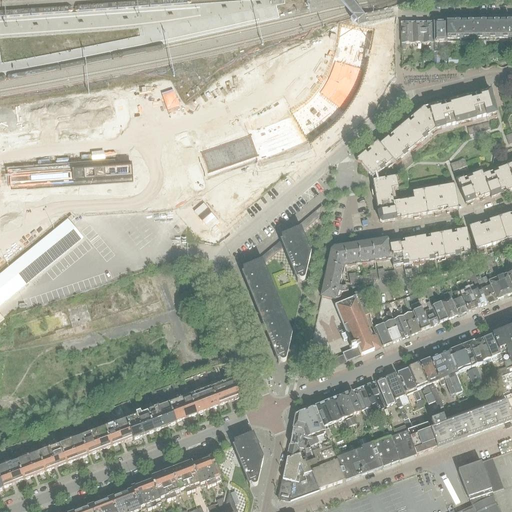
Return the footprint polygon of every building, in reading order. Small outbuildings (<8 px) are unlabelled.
[(352,23),(373,41),(379,35),(358,17),(352,23)] [(511,22),(499,23),(499,44),(501,44),(501,42),(511,42),(511,22)] [(444,23),(434,24),(434,53),(434,57),(439,57),(439,44),(444,44),(444,23)] [(460,23),(459,23),(446,23),(446,44),(449,44),(449,42),(459,42),(459,44),(460,44),(460,23)] [(473,23),(460,23),(460,44),(462,44),(462,42),(473,42),(473,44),(473,23)] [(486,23),(473,23),(473,44),(475,44),(475,42),(485,42),(485,44),(486,44),(486,23)] [(499,23),(486,23),(486,44),(488,44),(488,42),(499,42),(499,44),(499,23)] [(412,44),(412,24),(401,24),(401,44),(402,44),(402,51),(405,51),(405,44),(412,44)] [(423,24),(412,24),(412,44),(423,44),(423,24)] [(434,24),(423,24),(423,44),(431,44),(431,51),(432,51),(432,53),(434,53),(434,24)] [(496,115),(490,92),(424,110),(380,146),(394,165),(435,132),(496,115)] [(488,123),(467,129),(469,136),(490,131),(488,123)] [(377,143),(377,144),(357,161),(372,179),(386,167),(388,170),(394,164),(380,147),(380,146),(377,143)] [(464,160),(450,165),(453,172),(467,167),(464,160)] [(132,163),(9,172),(11,194),(133,185),(132,163)] [(511,165),(490,174),(489,172),(489,171),(482,173),(472,177),(473,179),(467,181),(468,183),(465,184),(464,180),(457,182),(465,205),(490,196),(491,199),(506,194),(507,196),(510,195),(509,192),(511,191),(511,165)] [(396,178),(373,182),(374,189),(371,190),(372,197),(375,196),(380,222),(382,223),(396,221),(393,204),(391,190),(398,189),(396,178)] [(414,201),(410,201),(393,204),(396,221),(413,218),(414,220),(421,219),(420,217),(434,214),(435,217),(438,217),(438,213),(458,210),(454,186),(413,194),(414,201)] [(322,207),(290,233),(301,229),(302,233),(319,219),(322,207)] [(511,214),(492,221),(491,218),(488,219),(489,222),(469,229),(476,251),(511,239),(511,214)] [(0,306),(83,239),(68,220),(0,275),(0,306)] [(167,240),(167,228),(142,229),(143,241),(167,240)] [(311,254),(302,233),(301,229),(290,233),(281,237),(283,240),(280,242),(283,250),(297,284),(298,284),(297,281),(299,280),(300,281),(301,282),(303,282),(303,281),(304,280),(305,279),(311,254)] [(404,242),(398,243),(393,244),(397,267),(471,254),(466,231),(451,233),(450,230),(447,231),(447,234),(425,238),(425,235),(421,235),(422,238),(408,241),(407,238),(403,239),(404,242)] [(332,252),(326,279),(339,282),(342,266),(374,262),(391,259),(393,268),(397,267),(393,244),(389,244),(389,241),(334,250),(332,252)] [(263,266),(283,250),(280,242),(252,265),(261,262),(263,266)] [(486,277),(497,302),(511,295),(511,288),(507,277),(501,280),(499,275),(500,274),(494,260),(492,261),(492,259),(482,263),(486,275),(486,277)] [(286,361),(292,335),(263,266),(261,262),(252,265),(243,269),(244,272),(241,274),(274,356),(274,357),(275,359),(276,361),(277,362),(278,365),(279,365),(277,362),(280,361),(280,362),(282,363),(283,363),(285,362),(286,361)] [(413,277),(411,269),(404,271),(406,278),(413,277)] [(377,271),(379,281),(396,278),(395,271),(384,273),(384,270),(377,271)] [(377,281),(375,271),(369,272),(370,275),(356,278),(355,274),(348,275),(350,285),(377,281)] [(474,276),(473,272),(472,271),(463,275),(465,280),(474,276)] [(468,286),(478,309),(487,306),(475,278),(474,276),(465,280),(468,286)] [(475,278),(487,306),(497,302),(486,277),(480,279),(479,276),(475,278)] [(326,279),(324,285),(321,298),(337,302),(339,294),(346,292),(345,288),(340,289),(337,288),(337,287),(339,282),(326,279)] [(458,289),(461,296),(468,313),(478,309),(468,286),(458,289)] [(364,289),(356,292),(354,294),(355,300),(334,309),(352,351),(353,351),(357,349),(361,357),(380,349),(375,338),(373,339),(363,317),(369,314),(364,289)] [(449,321),(442,304),(437,307),(430,290),(429,290),(429,289),(425,291),(433,309),(439,324),(449,321)] [(446,303),(442,304),(449,321),(457,317),(451,301),(447,292),(443,294),(446,303)] [(451,299),(458,318),(468,313),(461,296),(453,300),(452,298),(453,298),(451,292),(448,293),(450,299),(451,299)] [(404,300),(408,310),(408,311),(411,310),(413,309),(410,303),(418,300),(416,295),(408,298),(404,299),(404,300)] [(433,309),(423,313),(430,328),(439,324),(433,309)] [(412,314),(411,310),(408,311),(409,315),(403,318),(411,336),(420,333),(412,314)] [(430,328),(423,313),(422,310),(412,314),(420,333),(430,328)] [(390,323),(385,325),(392,344),(402,340),(394,321),(393,317),(390,312),(386,313),(390,323)] [(382,348),(392,344),(385,325),(380,313),(377,314),(378,318),(376,319),(379,327),(374,329),(382,348)] [(411,336),(403,318),(401,314),(397,316),(399,319),(394,321),(402,340),(411,336)] [(511,327),(491,336),(501,358),(502,360),(507,374),(511,371),(511,327)] [(502,360),(501,358),(491,336),(482,340),(488,353),(489,356),(492,361),(498,359),(499,361),(502,360)] [(482,340),(473,344),(479,357),(484,355),(485,357),(489,356),(488,353),(482,340)] [(473,344),(462,348),(478,386),(482,384),(476,369),(474,370),(473,368),(482,365),(479,357),(473,344)] [(473,388),(478,386),(462,348),(451,353),(459,374),(468,370),(469,372),(466,373),(473,388)] [(344,357),(347,363),(361,357),(357,349),(353,351),(343,355),(344,357)] [(449,353),(440,357),(455,393),(456,395),(463,392),(457,377),(454,378),(452,379),(452,377),(458,374),(449,353)] [(344,357),(324,365),(325,369),(326,371),(347,363),(344,357)] [(430,361),(439,382),(441,387),(445,385),(443,381),(445,380),(446,381),(445,382),(450,395),(455,393),(440,357),(430,361)] [(419,366),(434,402),(439,400),(433,387),(432,387),(431,385),(439,382),(430,361),(419,366)] [(419,366),(408,370),(416,391),(425,388),(426,390),(423,391),(429,404),(434,402),(419,366)] [(222,380),(217,368),(214,369),(219,382),(222,380)] [(420,399),(416,391),(408,370),(397,375),(406,396),(411,394),(415,401),(420,399)] [(404,397),(396,375),(385,379),(397,409),(402,421),(406,419),(401,407),(398,400),(404,397)] [(511,388),(507,375),(497,379),(506,403),(511,418),(511,388)] [(201,389),(197,377),(193,378),(197,390),(201,389)] [(397,409),(385,379),(375,384),(385,409),(395,404),(397,409)] [(240,397),(233,381),(226,383),(225,380),(221,382),(226,394),(229,403),(238,400),(238,398),(240,397)] [(217,387),(212,390),(215,398),(219,407),(229,403),(226,394),(221,382),(216,383),(217,387)] [(373,384),(363,389),(371,409),(375,407),(377,412),(383,409),(373,384)] [(181,396),(176,385),(172,387),(176,398),(181,396)] [(208,411),(219,407),(215,398),(212,390),(205,392),(204,388),(199,390),(205,403),(208,411)] [(374,416),(371,409),(363,389),(353,393),(362,413),(366,411),(369,418),(374,416)] [(196,396),(190,398),(194,408),(197,415),(208,411),(205,403),(199,390),(194,392),(196,396)] [(352,393),(340,398),(352,427),(356,425),(353,419),(352,417),(360,413),(352,393)] [(187,419),(197,415),(194,408),(190,398),(184,400),(182,396),(178,398),(184,412),(187,419)] [(437,448),(511,420),(511,418),(506,403),(501,404),(498,397),(494,398),(496,404),(457,418),(455,412),(428,422),(437,448)] [(169,406),(173,417),(176,423),(187,419),(184,412),(178,398),(173,400),(175,404),(169,406)] [(352,427),(340,398),(328,403),(336,423),(345,419),(346,421),(344,422),(347,429),(352,427)] [(336,423),(328,403),(314,409),(323,428),(336,423)] [(176,423),(173,417),(169,406),(163,409),(162,405),(157,407),(163,421),(166,429),(176,425),(176,423)] [(153,413),(148,415),(153,426),(155,433),(166,429),(163,421),(157,407),(152,409),(153,413)] [(328,442),(325,441),(313,409),(306,412),(319,446),(328,442)] [(298,415),(305,431),(311,447),(305,448),(304,450),(305,451),(319,446),(306,412),(298,415)] [(145,437),(155,433),(153,426),(148,415),(142,417),(140,413),(136,415),(142,431),(145,437)] [(132,420),(127,423),(132,435),(134,441),(145,437),(142,431),(136,415),(131,417),(132,420)] [(296,416),(293,429),(305,431),(298,415),(296,416)] [(133,441),(134,441),(132,435),(127,423),(126,423),(126,422),(121,424),(120,421),(115,423),(121,440),(123,444),(132,440),(133,441)] [(111,428),(105,430),(111,444),(112,448),(123,444),(121,440),(115,423),(110,424),(111,428)] [(427,424),(407,431),(417,456),(437,449),(427,424)] [(98,429),(93,431),(102,452),(112,448),(111,444),(105,430),(99,432),(98,429)] [(311,447),(305,431),(293,429),(291,437),(305,440),(305,441),(306,441),(305,448),(311,447)] [(90,456),(102,452),(93,431),(89,433),(90,436),(83,439),(90,456)] [(398,438),(391,440),(399,462),(400,462),(417,456),(407,431),(397,435),(398,438)] [(385,440),(373,444),(382,469),(399,462),(390,438),(388,433),(383,435),(385,440)] [(263,459),(262,456),(261,454),(261,451),(261,448),(260,445),(258,442),(256,440),(253,434),(234,442),(235,446),(232,447),(236,456),(249,489),(250,489),(249,486),(251,485),(253,486),(254,487),(255,486),(257,485),(263,459)] [(291,437),(290,446),(298,445),(299,448),(300,453),(305,451),(304,450),(305,448),(306,441),(305,441),(305,440),(291,437)] [(74,438),(69,439),(74,452),(72,452),(73,454),(76,453),(77,456),(76,456),(78,461),(90,456),(83,439),(81,439),(75,441),(74,438)] [(66,445),(60,447),(67,465),(78,461),(76,456),(77,456),(76,453),(73,454),(72,452),(74,452),(69,439),(65,441),(66,445)] [(340,456),(335,458),(345,482),(382,469),(373,444),(373,443),(367,446),(365,439),(359,441),(361,448),(348,453),(346,446),(338,449),(340,454),(339,454),(340,456)] [(318,492),(345,482),(335,458),(328,443),(312,449),(316,460),(308,463),(315,483),(318,492)] [(287,458),(300,453),(299,448),(298,445),(290,446),(287,458)] [(67,465),(60,447),(55,449),(53,446),(49,447),(53,459),(52,460),(53,462),(55,461),(56,463),(55,464),(57,469),(67,465)] [(45,453),(39,455),(46,473),(57,469),(55,464),(56,463),(55,461),(53,462),(52,460),(53,459),(49,447),(43,449),(45,453)] [(511,452),(481,464),(492,494),(511,486),(511,452)] [(46,473),(39,455),(34,457),(32,453),(28,455),(33,467),(31,468),(32,470),(35,469),(36,471),(34,472),(36,477),(46,473)] [(287,459),(282,481),(292,483),(293,485),(289,503),(318,492),(315,483),(308,463),(304,453),(287,459)] [(25,481),(36,477),(34,472),(36,471),(35,469),(32,470),(31,468),(33,467),(28,455),(23,457),(25,461),(18,463),(25,481)] [(209,459),(201,462),(211,487),(216,485),(214,481),(219,479),(212,459),(211,460),(209,459)] [(11,462),(6,463),(11,475),(9,476),(10,478),(13,477),(13,479),(12,480),(14,485),(25,481),(18,463),(12,465),(11,462)] [(205,489),(211,487),(201,462),(191,466),(199,485),(199,486),(204,485),(205,489)] [(11,475),(6,463),(2,465),(3,469),(0,470),(0,480),(4,491),(3,489),(14,485),(12,480),(13,479),(13,477),(10,478),(9,476),(11,475)] [(491,494),(481,464),(458,472),(469,501),(491,494)] [(194,487),(199,485),(191,466),(190,466),(189,465),(181,468),(190,492),(195,490),(194,487)] [(185,494),(190,492),(181,468),(171,472),(179,492),(184,490),(185,494)] [(174,494),(179,492),(171,472),(161,475),(170,500),(176,498),(174,494)] [(166,502),(170,500),(161,475),(153,478),(153,480),(152,481),(159,500),(164,498),(166,502)] [(159,500),(152,481),(142,484),(151,509),(156,507),(154,503),(159,502),(159,500)] [(293,485),(282,482),(278,500),(289,503),(293,485)] [(146,511),(151,509),(142,484),(134,487),(133,489),(132,490),(133,491),(132,491),(139,509),(145,507),(146,511)] [(138,511),(139,511),(138,510),(139,509),(132,491),(121,495),(126,509),(127,508),(128,511),(126,511),(138,511)] [(237,511),(229,491),(223,511),(237,511)] [(235,493),(231,494),(235,505),(240,503),(235,493)] [(121,495),(111,499),(115,511),(126,511),(128,511),(127,508),(126,509),(121,495)] [(470,502),(472,507),(473,511),(499,511),(492,495),(470,502)] [(115,511),(111,499),(101,503),(104,511),(115,511)] [(104,511),(101,503),(91,507),(93,511),(104,511)]
